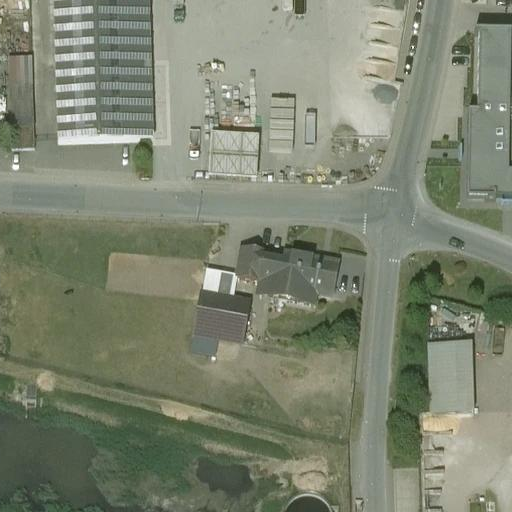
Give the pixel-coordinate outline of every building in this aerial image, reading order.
[(134,0),(53,0),(58,147),(139,145),(134,0)] [(511,37),(510,38),(510,50),(503,56),(491,56),(470,73),(469,141),(489,159),(501,159),(508,165),(508,177),(511,177),(511,37)] [(36,129),(36,58),(13,58),(13,129),(36,129)] [(33,130),(10,131),(10,154),(34,154),(33,130)] [(215,136),(215,178),(262,178),(262,136),(215,136)] [(278,289),(282,265),(267,262),(268,255),(240,251),(235,282),(278,289)] [(282,265),(278,289),(334,299),(339,265),(283,256),(282,265)] [(241,345),(247,303),(201,296),(194,338),(241,345)] [(474,416),(470,349),(429,352),(433,418),(474,416)]
